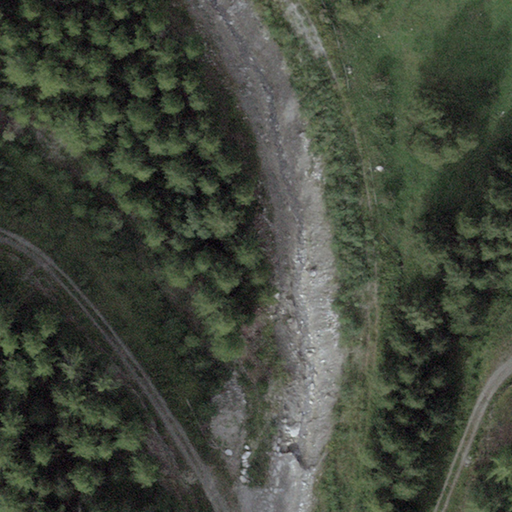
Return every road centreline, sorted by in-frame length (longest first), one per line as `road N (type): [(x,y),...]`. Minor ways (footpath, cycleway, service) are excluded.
road 1 (track): [(354,511),(378,325),(362,179),(345,113),(292,0)]
road 2 (track): [(0,234),(66,269),(168,401),(222,511)]
road 3 (track): [(447,511),(478,422),(511,380)]
